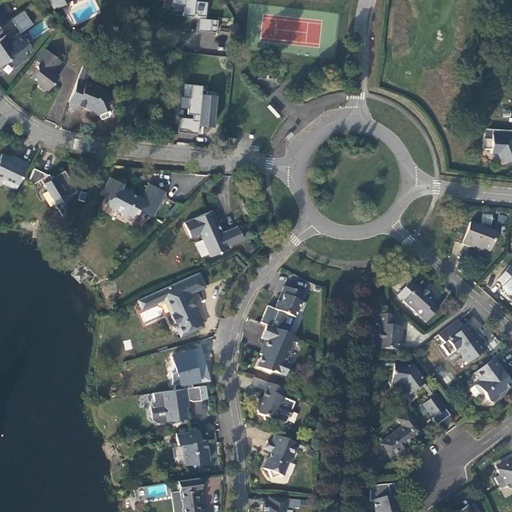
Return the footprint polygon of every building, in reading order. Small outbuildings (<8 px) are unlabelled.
[(48,0),(53,8),(69,0),(71,0),(73,2),(76,0),(48,0)] [(160,0),(164,0),(162,12),(206,17),(208,2),(196,1),(196,0),(160,0)] [(232,22),(225,8),(219,11),(226,25),(232,22)] [(0,26),(8,21),(0,9),(0,26)] [(24,10),(11,19),(16,26),(28,17),(24,10)] [(28,17),(16,26),(20,32),(33,24),(28,17)] [(31,49),(20,32),(9,40),(5,35),(0,38),(0,63),(8,58),(14,66),(23,61),(20,57),(24,54),(31,49)] [(224,65),(229,46),(230,39),(221,37),(219,46),(197,41),(193,58),(224,65)] [(61,61),(44,48),(35,59),(39,62),(36,66),(37,69),(30,77),(37,83),(38,86),(44,90),(47,90),(58,77),(52,72),(61,61)] [(83,63),(77,79),(68,102),(76,105),(77,104),(85,107),(86,105),(92,108),(95,114),(97,113),(99,118),(102,119),(109,116),(110,113),(108,108),(105,102),(111,99),(108,91),(95,86),(95,84),(86,81),(91,66),(83,63)] [(215,128),(218,95),(202,94),(203,85),(184,84),(182,108),(188,109),(188,118),(179,117),(178,130),(199,132),(199,126),(215,128)] [(267,107),(277,117),(280,114),(271,104),(267,107)] [(511,129),(483,128),(482,148),(490,148),(490,152),(498,153),(502,163),(511,158),(511,129)] [(15,189),(28,163),(19,159),(15,161),(1,154),(0,156),(0,178),(2,180),(4,183),(15,189)] [(47,175),(33,168),(27,182),(32,184),(40,179),(62,216),(67,196),(66,196),(67,195),(68,196),(76,191),(64,170),(51,178),(48,174),(47,175)] [(154,214),(165,192),(148,183),(141,198),(132,193),(125,189),(121,187),(123,183),(109,177),(100,194),(105,197),(106,195),(110,197),(106,204),(121,212),(122,215),(131,220),(137,208),(144,212),(145,210),(154,214)] [(228,246),(243,239),(237,226),(222,233),(212,210),(184,222),(190,237),(199,233),(210,256),(229,248),(228,246)] [(482,213),(481,224),(492,224),(493,214),(482,213)] [(496,233),(469,222),(461,243),(472,247),(473,245),(483,248),(490,251),(496,233)] [(511,268),(509,266),(497,280),(503,286),(502,287),(503,290),(508,295),(511,295),(511,268)] [(163,297),(164,299),(167,300),(172,312),(170,315),(174,323),(177,323),(183,335),(202,327),(192,306),(194,305),(191,298),(189,299),(187,294),(205,286),(198,272),(150,294),(151,298),(154,296),(156,300),(163,297)] [(283,286),(278,301),(280,302),(286,288),(283,286)] [(429,319),(438,308),(433,303),(435,300),(424,290),(422,292),(416,286),(403,301),(425,321),(429,319)] [(274,318),(270,327),(279,331),(283,322),(286,315),(294,318),(298,310),(301,311),(304,304),(301,302),(304,295),(286,288),(280,302),(278,301),(274,309),(277,311),(274,318)] [(137,300),(141,309),(164,299),(163,297),(156,300),(154,296),(151,298),(150,294),(137,300)] [(393,326),(393,320),(388,315),(378,314),(377,325),(379,325),(378,348),(397,350),(398,342),(400,342),(401,327),(393,326)] [(457,320),(437,335),(443,343),(440,345),(448,356),(454,351),(459,352),(467,363),(485,351),(475,338),(474,339),(470,334),(467,333),(457,320)] [(298,344),(300,339),(279,331),(270,327),(266,325),(260,338),(267,341),(264,349),(260,351),(259,354),(261,355),(256,367),(270,373),(273,372),(283,376),(286,375),(289,367),(288,364),(285,363),(294,342),(298,344)] [(504,372),(494,358),(473,373),(479,381),(474,386),(480,394),(483,395),(489,402),(492,403),(498,398),(499,395),(511,386),(502,373),(504,372)] [(388,368),(392,374),(391,374),(389,376),(388,383),(390,385),(400,387),(406,396),(422,385),(419,381),(423,379),(413,366),(393,363),(393,360),(383,359),(380,361),(379,365),(381,367),(388,368)] [(430,399),(434,395),(423,379),(419,381),(422,385),(428,394),(427,395),(430,399)] [(284,390),(266,382),(263,390),(264,391),(257,411),(258,414),(264,417),(264,418),(265,420),(270,422),(272,422),(273,420),(274,421),(282,424),(286,423),(294,403),(281,397),(284,390)] [(207,398),(206,385),(199,386),(201,398),(207,398)] [(199,386),(163,391),(153,393),(154,402),(153,402),(150,406),(152,419),(156,422),(167,421),(177,420),(181,423),(184,419),(187,418),(184,400),(188,400),(192,401),(201,400),(201,398),(199,386)] [(445,409),(434,395),(430,399),(422,404),(432,418),(431,419),(436,425),(449,416),(445,409)] [(422,433),(405,411),(396,418),(402,427),(379,444),(390,458),(399,451),(400,453),(406,447),(405,446),(415,439),(414,439),(422,433)] [(185,464),(208,461),(205,440),(200,440),(199,429),(175,433),(177,444),(182,443),(185,464)] [(298,445),(274,435),(271,442),(267,440),(264,449),(271,452),(269,458),(266,459),(262,468),(268,470),(271,479),(279,475),(282,476),(288,461),(291,460),(298,445)] [(511,461),(509,463),(507,460),(500,464),(502,468),(497,470),(499,475),(494,478),(500,488),(505,486),(510,483),(511,483),(511,461)] [(207,479),(208,486),(220,484),(219,477),(207,479)] [(199,478),(177,481),(179,491),(170,492),(173,511),(198,511),(195,489),(200,488),(199,478)] [(390,495),(387,484),(369,486),(368,502),(372,501),(375,511),(398,511),(400,507),(395,505),(392,495),(390,495)] [(396,494),(393,484),(387,484),(390,495),(392,495),(396,494)] [(165,485),(145,486),(145,498),(166,497),(165,485)] [(287,500),(269,498),(268,505),(263,505),(262,511),(283,511),(284,507),(286,508),(299,509),(299,501),(287,500)]
